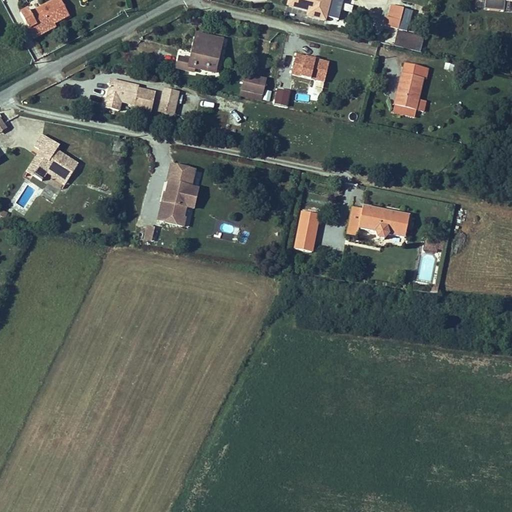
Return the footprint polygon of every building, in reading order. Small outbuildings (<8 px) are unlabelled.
[(288,0),(288,6),(292,7),(294,8),(306,11),(305,15),(324,19),(328,0),(288,0)] [(23,20),(37,44),(58,32),(56,29),(71,20),(61,2),(33,18),(31,15),(23,20)] [(383,26),(406,31),(410,10),(387,5),(383,26)] [(405,35),(406,32),(396,30),(393,47),(417,51),(419,37),(405,35)] [(225,42),(201,36),(195,63),(184,61),(181,72),(196,75),(197,71),(217,75),(225,42)] [(324,83),(328,61),(293,55),(290,77),(324,83)] [(398,74),(396,84),(418,89),(420,78),(423,79),(425,68),(404,64),(401,75),(398,74)] [(248,77),(244,92),(267,97),(270,82),(248,77)] [(125,108),(124,111),(141,115),(145,96),(128,92),(129,90),(100,84),(95,110),(110,113),(111,105),(125,108)] [(396,84),(392,104),(414,110),(423,112),(425,103),(415,101),(418,89),(396,84)] [(167,106),(170,92),(155,88),(152,103),(167,106)] [(167,106),(152,103),(150,111),(165,115),(167,106)] [(414,110),(392,104),(391,112),(412,117),(414,110)] [(22,174),(31,181),(41,167),(63,183),(73,166),(52,151),(55,147),(38,137),(29,150),(36,154),(22,174)] [(160,214),(172,167),(148,162),(144,178),(146,178),(143,190),(145,191),(143,198),(140,197),(135,217),(158,223),(159,223),(161,214),(160,214)] [(41,167),(31,181),(36,185),(43,174),(56,184),(60,187),(63,183),(41,167)] [(170,206),(175,187),(167,185),(163,204),(170,206)] [(400,214),(354,205),(354,208),(343,206),(338,233),(348,235),(350,227),(369,231),(371,238),(375,238),(379,234),(396,237),(400,214)] [(300,211),(291,249),(311,254),(320,216),(300,211)] [(127,238),(131,225),(123,223),(119,236),(127,238)] [(151,242),(154,227),(145,225),(141,240),(151,242)] [(424,237),(423,251),(443,253),(444,239),(424,237)]
